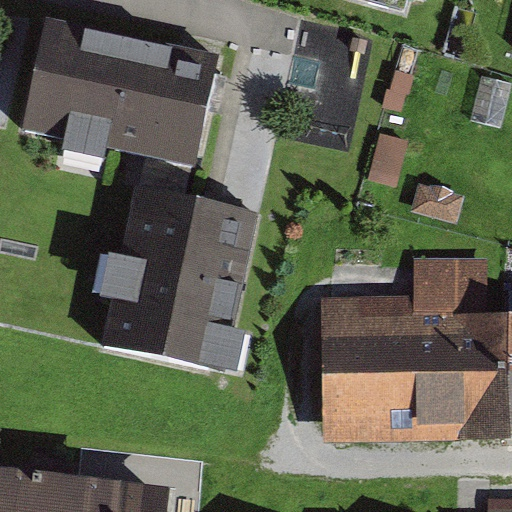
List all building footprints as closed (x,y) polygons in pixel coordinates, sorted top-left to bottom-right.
[(411,0),(367,0),(408,12),(411,0)] [(221,69),(48,32),(24,143),(197,179),(221,69)] [(137,201),(104,360),(227,385),(260,227),(137,201)] [(411,308),(328,307),(326,444),(511,447),(511,301),(481,301),(481,265),(411,264),(411,308)] [(139,511),(141,502),(0,483),(0,511),(139,511)]
